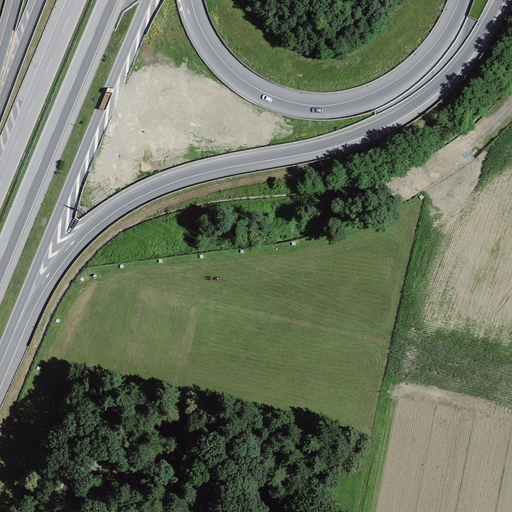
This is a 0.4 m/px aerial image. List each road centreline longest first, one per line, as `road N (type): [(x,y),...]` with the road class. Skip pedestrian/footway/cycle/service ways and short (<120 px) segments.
road 1 (motorway): [(12,333),(76,237),(115,205),(195,170),(337,141),(394,117),(458,67),(499,0)]
road 2 (motorway): [(464,0),(444,41),(400,85),(328,111),(284,107),(232,80),(204,49),(185,0)]
road 3 (motorway): [(12,333),(147,0)]
road 4 (motorway): [(0,260),(107,0)]
road 5 (motorway): [(75,0),(0,182)]
